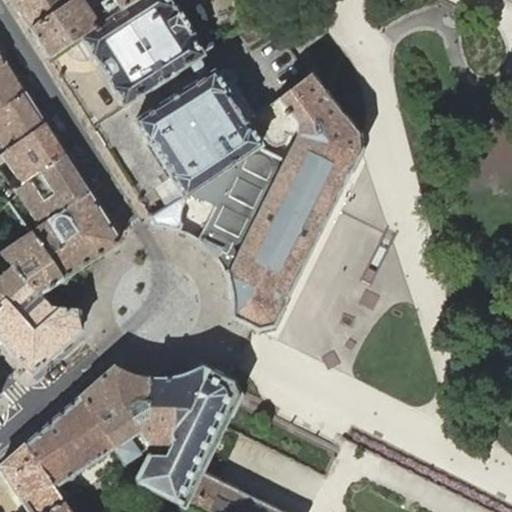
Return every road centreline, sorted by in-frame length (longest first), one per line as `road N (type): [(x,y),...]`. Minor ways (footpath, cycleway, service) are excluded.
road 1 (residential): [(0,17),(136,233)]
road 2 (residential): [(136,233),(148,261),(145,308),(27,410)]
